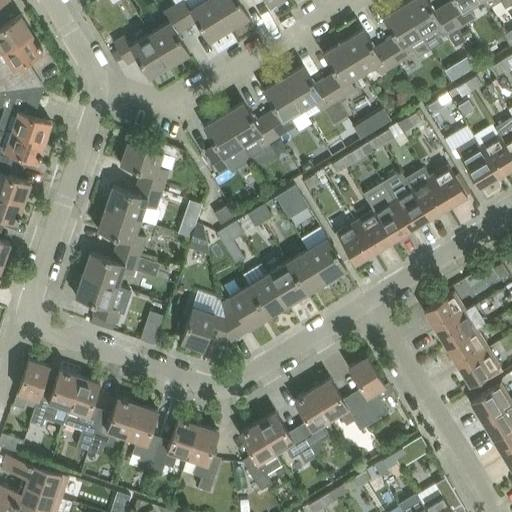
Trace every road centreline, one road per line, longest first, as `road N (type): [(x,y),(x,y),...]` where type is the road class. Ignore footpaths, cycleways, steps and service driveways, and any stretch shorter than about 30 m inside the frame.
road 1 (residential): [(366,302),(237,379),(194,376),(27,318)]
road 2 (residential): [(106,88),(170,104),(340,0)]
road 3 (residential): [(27,318),(106,88)]
road 4 (residential): [(489,511),(366,302)]
road 5 (residential): [(511,215),(366,302)]
